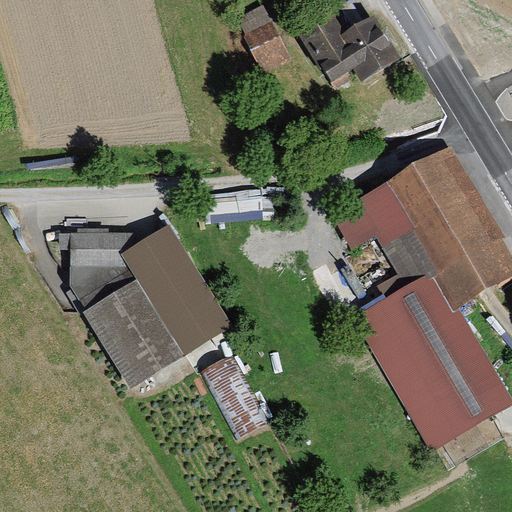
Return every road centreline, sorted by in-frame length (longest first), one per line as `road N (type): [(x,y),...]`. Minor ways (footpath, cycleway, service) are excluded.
road 1 (track): [(0,201),(361,179),(483,132)]
road 2 (secondary): [(402,0),(511,180)]
